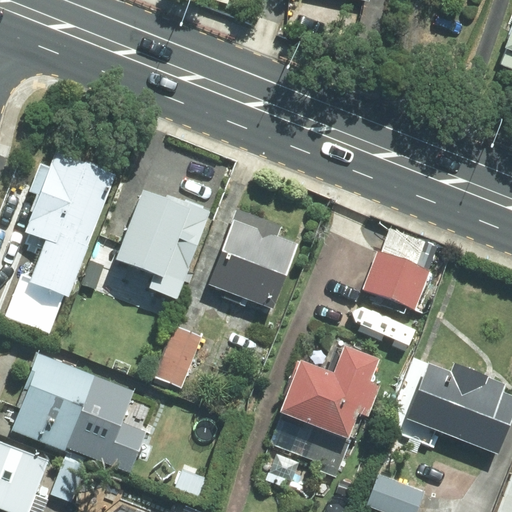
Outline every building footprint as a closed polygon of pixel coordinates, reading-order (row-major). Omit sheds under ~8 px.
[(511,24),(494,68),(511,74),(511,24)] [(109,167),(58,147),(24,234),(51,244),(22,317),(46,327),(109,167)] [(214,204),(143,179),(115,258),(186,283),(214,204)] [(302,247),(242,220),(214,281),(274,308),(302,247)] [(422,270),(374,252),(359,292),(407,310),(422,270)] [(207,339),(170,324),(148,381),(184,396),(207,339)] [(339,440),(349,413),(359,417),(370,390),(361,387),(371,362),(335,348),(324,375),(292,362),(271,413),(339,440)] [(121,380),(37,349),(9,426),(80,453),(92,421),(116,429),(125,406),(113,402),(121,380)] [(511,404),(511,399),(498,394),(501,385),(448,364),(444,373),(422,364),(399,421),(491,457),(511,404)] [(30,511),(55,462),(0,436),(0,511),(30,511)] [(273,448),(255,482),(275,492),(281,482),(302,493),(314,470),(273,448)] [(176,511),(121,489),(111,511),(176,511)]
